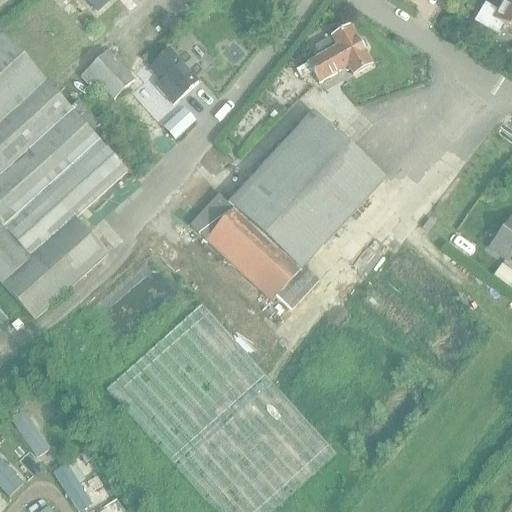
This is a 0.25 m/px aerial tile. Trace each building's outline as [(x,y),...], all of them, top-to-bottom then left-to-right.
[(86,0),(96,11),(108,0),(86,0)] [(511,30),(511,5),(504,1),(498,11),(485,4),(474,22),(496,35),(502,25),(511,30)] [(361,41),(355,41),(348,29),(330,39),(336,48),(295,71),(301,80),(310,75),(316,86),(347,68),(352,75),(369,65),(362,54),(365,49),(361,41)] [(77,102),(69,111),(0,35),(0,282),(33,322),(107,255),(74,220),(125,173),(118,165),(127,157),(113,142),(104,149),(97,143),(106,135),(77,102)] [(154,87),(172,107),(197,85),(167,51),(147,69),(159,83),(154,87)] [(99,87),(113,102),(133,83),(105,53),(79,78),(93,92),(99,87)] [(163,128),(175,141),(195,123),(183,110),(163,128)] [(318,283),(303,269),(385,180),(314,114),(229,206),(218,196),(189,227),(271,303),(275,299),(290,313),(318,283)] [(511,255),(511,219),(490,249),(507,261),(511,255)] [(106,391),(212,511),(272,511),(335,456),(201,306),(106,391)] [(16,426),(35,453),(44,446),(35,433),(42,429),(31,414),(26,418),(26,419),(16,426)] [(5,445),(0,452),(0,457),(19,471),(26,461),(5,445)] [(53,475),(77,511),(81,511),(90,506),(77,486),(84,481),(73,465),(66,469),(65,467),(53,475)]
